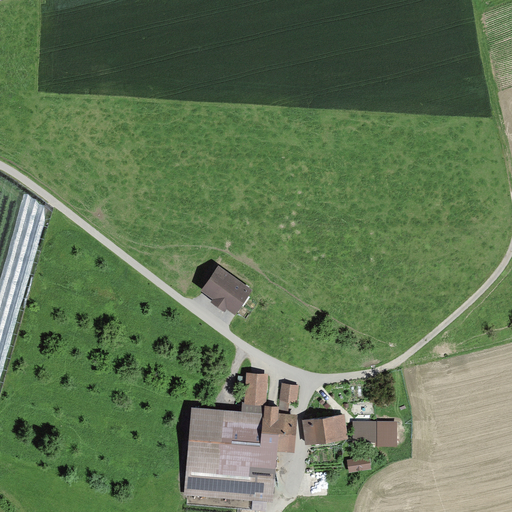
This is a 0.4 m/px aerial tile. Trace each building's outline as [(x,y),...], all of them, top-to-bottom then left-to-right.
[(252,286),(218,263),(202,286),(214,294),(211,298),(225,307),(227,304),(235,310),(252,286)] [(268,373),(247,371),(244,401),(266,403),(268,373)] [(300,384),(282,382),(280,399),(298,401),(300,384)] [(267,500),(272,501),(276,447),(293,449),(296,413),(279,411),(279,405),(265,404),(265,410),(192,404),(184,493),(253,499),(267,500)] [(345,412),(303,418),(306,442),(348,436),(345,412)] [(378,421),(353,421),(353,439),(377,439),(378,421)] [(369,455),(347,459),(350,471),(371,467),(369,455)] [(267,500),(253,499),(252,510),(267,511),(267,500)]
